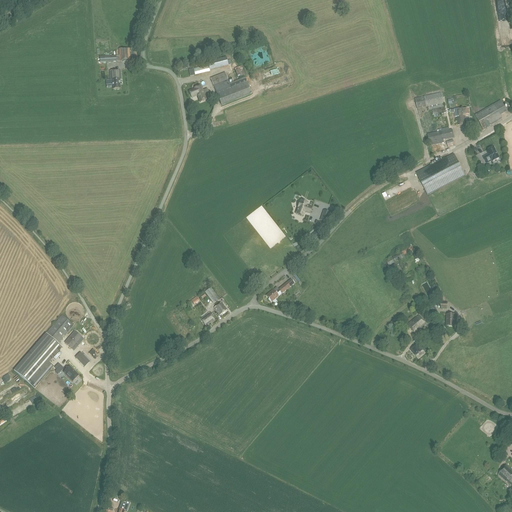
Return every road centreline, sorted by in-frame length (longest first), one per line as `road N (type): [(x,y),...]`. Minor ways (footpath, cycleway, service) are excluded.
road 1 (unclassified): [(108,388),(251,307),(371,348),(511,415)]
road 2 (unclassified): [(107,339),(184,150),(176,82),(149,65),(143,49),(161,0)]
road 3 (track): [(324,238),(380,186),(425,164)]
road 4 (unclassified): [(108,388),(97,511)]
road 5 (unknown): [(78,292),(0,201)]
